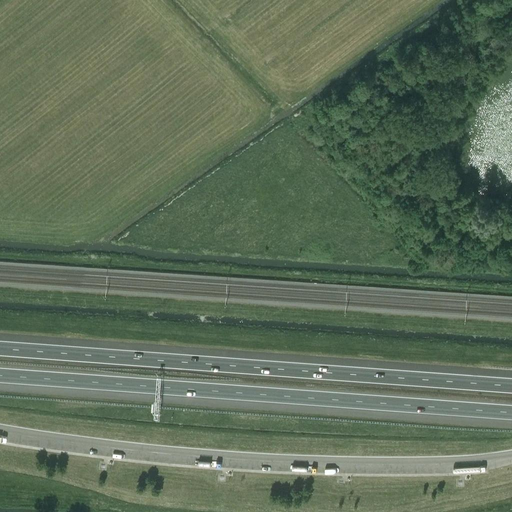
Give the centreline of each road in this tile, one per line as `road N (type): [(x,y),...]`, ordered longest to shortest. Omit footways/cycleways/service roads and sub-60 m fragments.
road 1 (motorway): [(511,386),(0,348)]
road 2 (motorway): [(0,376),(511,411)]
